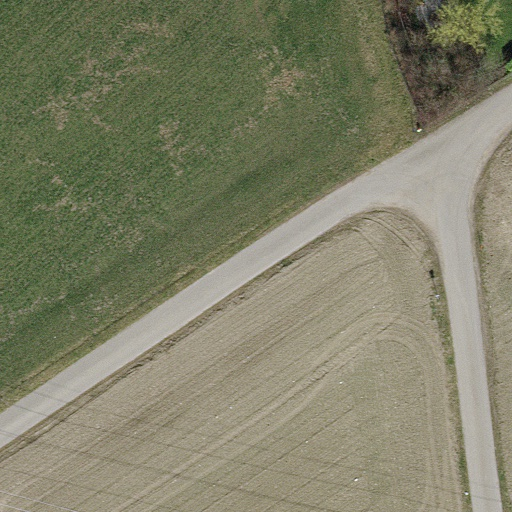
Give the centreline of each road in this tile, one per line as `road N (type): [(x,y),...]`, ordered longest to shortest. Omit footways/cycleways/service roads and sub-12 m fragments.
road 1 (track): [(511,104),(0,439)]
road 2 (track): [(445,143),(491,511)]
